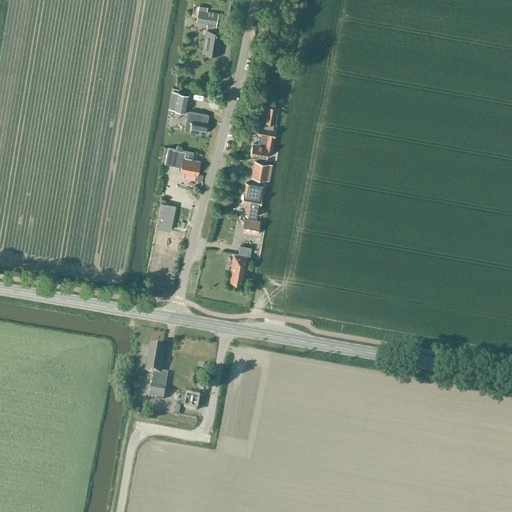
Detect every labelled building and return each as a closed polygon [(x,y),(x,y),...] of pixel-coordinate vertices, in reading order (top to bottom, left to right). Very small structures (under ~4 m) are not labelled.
[(215,32),(216,24),(218,14),(207,12),(207,8),(199,6),(197,20),(196,22),(207,24),(206,30),(205,30),(202,49),(219,52),(222,33),(215,32)] [(189,95),(176,93),(173,111),(186,112),(189,95)] [(272,123),(274,124),(277,107),(266,105),(263,122),(264,122),(263,127),(259,127),(258,135),(259,135),(258,145),(253,144),(250,155),(267,158),(268,150),(271,151),(271,150),(273,138),(274,138),(275,130),(272,129),(272,123)] [(208,114),(206,114),(188,111),(184,130),(189,131),(206,134),(208,123),(207,123),(208,114)] [(193,153),(185,151),(168,148),(165,164),(181,167),(180,173),(197,176),(199,162),(192,160),(193,153)] [(251,177),(252,178),(264,180),(269,181),(272,164),(254,161),(251,177)] [(246,214),(257,216),(262,186),(246,183),(244,192),(242,202),(248,202),(246,214)] [(235,194),(234,201),(242,202),(243,195),(235,194)] [(170,231),(175,206),(161,203),(156,228),(170,231)] [(255,231),(256,225),(257,219),(244,217),(242,229),(255,231)] [(241,283),(246,256),(249,257),(251,248),(239,246),(238,255),(234,254),(229,281),(241,283)] [(167,374),(160,373),(164,349),(150,346),(145,373),(153,374),(149,398),(163,401),(165,389),(167,374)] [(183,408),(183,409),(183,410),(184,410),(195,412),(196,412),(197,412),(197,411),(200,400),(200,399),(199,399),(199,398),(198,397),(187,395),(186,395),(186,396),(185,396),(185,397),(183,408)]
